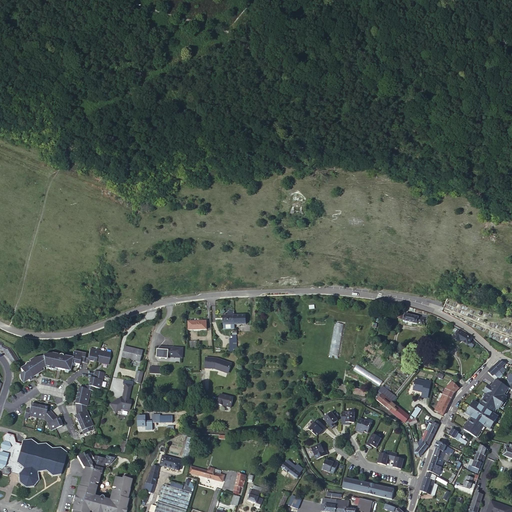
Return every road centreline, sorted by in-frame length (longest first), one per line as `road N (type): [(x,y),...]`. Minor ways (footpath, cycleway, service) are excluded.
road 1 (unclassified): [(0,325),(51,336),(204,295),(376,296)]
road 2 (residential): [(376,296),(434,310),(497,355)]
road 3 (unknown): [(467,388),(446,372),(396,357),(392,334),(412,331)]
road 4 (residential): [(480,511),(492,450),(444,419)]
